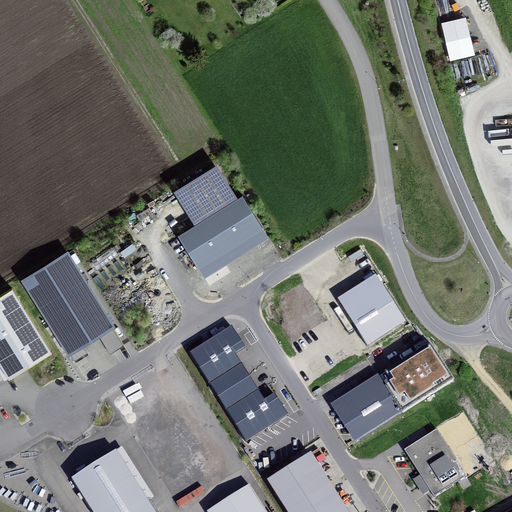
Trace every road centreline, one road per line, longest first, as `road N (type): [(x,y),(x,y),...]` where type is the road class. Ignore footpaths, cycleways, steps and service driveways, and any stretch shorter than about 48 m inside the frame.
road 1 (unclassified): [(389,216),(330,239),(62,411)]
road 2 (secondary): [(397,0),(442,149),(498,271)]
road 3 (unclassified): [(327,0),(365,75),(389,216)]
road 4 (track): [(177,160),(74,0)]
road 5 (unclassified): [(389,216),(402,270),(428,318),(450,333),(474,335)]
